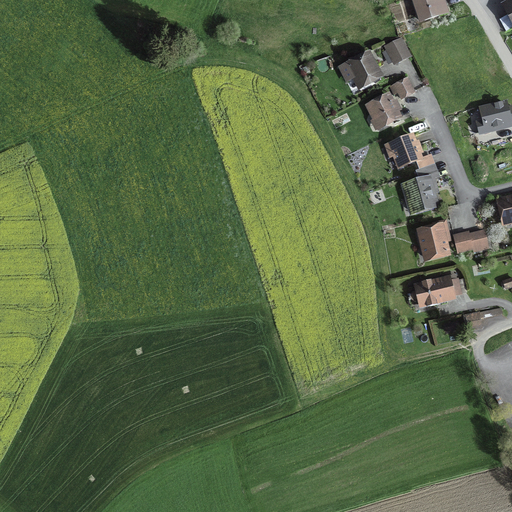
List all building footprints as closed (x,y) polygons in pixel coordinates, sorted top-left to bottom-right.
[(421,20),(448,11),(445,2),(439,4),(438,0),(423,0),(415,3),(421,20)] [(394,61),(408,54),(401,41),(387,48),(394,61)] [(379,76),(369,56),(342,69),(347,79),(354,76),(359,86),(379,76)] [(395,86),(401,99),(414,92),(408,79),(395,86)] [(400,118),(388,96),(368,106),(380,128),(400,118)] [(511,125),(506,102),(480,108),(483,121),(477,122),(480,134),(511,126),(511,125)] [(421,159),(418,153),(422,151),(419,144),(416,145),(412,136),(390,145),(399,167),(417,161),(420,170),(433,165),(430,156),(421,159)] [(421,178),(423,182),(405,187),(407,196),(405,199),(409,201),(412,212),(436,205),(429,180),(427,176),(436,172),(433,165),(420,170),(418,171),(421,178)] [(511,222),(511,198),(498,201),(504,224),(511,222)] [(443,232),(448,231),(446,221),(434,223),(435,229),(420,233),(426,258),(448,253),(443,232)] [(469,235),(473,249),(488,246),(484,231),(469,235)] [(469,235),(469,232),(454,236),(458,253),(473,249),(469,235)] [(447,302),(446,298),(460,294),(457,280),(450,281),(448,276),(441,277),(442,282),(432,284),(431,280),(421,282),(422,287),(416,288),(417,291),(413,292),(409,298),(415,302),(420,301),(420,304),(426,302),(427,307),(447,302)] [(511,278),(503,282),(506,288),(511,285),(511,278)] [(502,313),(501,308),(464,316),(467,331),(482,328),(480,318),(502,313)] [(447,332),(459,329),(458,322),(446,324),(447,332)]
